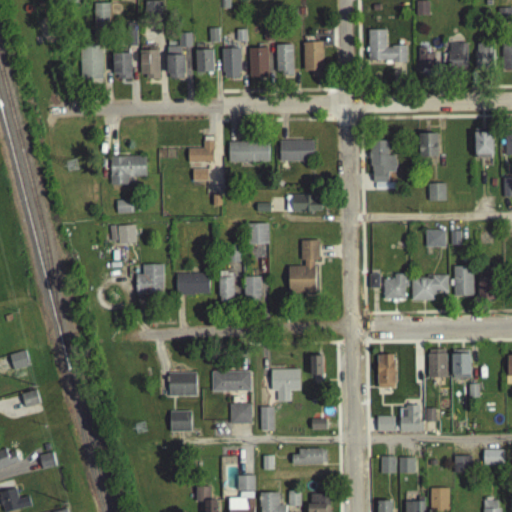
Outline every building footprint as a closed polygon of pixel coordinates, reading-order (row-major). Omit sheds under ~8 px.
[(143,20),(160,21),(160,6),(144,5),(143,20)] [(427,5),(414,5),(414,21),(427,20),(427,5)] [(108,7),(92,8),(92,32),(108,32),(108,7)] [(498,12),(498,26),(510,26),(510,12),(498,12)] [(135,27),(125,28),(125,51),(135,50),(135,27)] [(271,30),(262,30),(262,45),(271,45),(271,30)] [(207,47),(218,46),(217,32),(206,33),(207,47)] [(244,46),(244,34),(235,34),(235,46),(244,46)] [(404,50),(384,51),(384,34),(366,34),(366,66),(405,65),(404,50)] [(165,51),(166,85),(183,84),(181,52),(190,51),(189,37),(176,38),(176,51),(165,51)] [(511,42),(501,42),(500,74),(511,74),(511,42)] [(321,47),(302,46),(301,75),(310,75),(310,80),(320,80),(321,47)] [(474,73),(493,73),(493,47),(474,46),(474,73)] [(465,72),(465,47),(445,48),(446,73),(465,72)] [(100,49),(78,49),(79,85),(101,85),(100,49)] [(291,49),(274,49),(275,78),(291,78),(291,49)] [(431,51),(413,52),(413,74),(431,74),(431,51)] [(239,52),(221,53),(221,82),(240,82),(239,52)] [(266,81),(266,52),(247,52),(247,82),(266,81)] [(158,82),(157,54),(138,55),(139,82),(158,82)] [(211,54),(194,54),(194,77),(212,76),(211,54)] [(111,82),(129,82),(130,57),(111,57),(111,82)] [(473,137),(473,163),(491,163),(491,136),(473,137)] [(436,161),(435,137),(418,138),(418,161),(436,161)] [(511,159),(511,137),(502,138),(503,160),(511,159)] [(186,167),(212,166),(211,145),(200,145),(200,152),(186,152),(186,167)] [(312,145),(278,145),(278,166),(312,165),(312,145)] [(386,145),(369,145),(369,193),(387,192),(386,176),(394,176),(394,160),(386,160),(386,145)] [(267,146),(227,146),(227,167),(267,166),(267,146)] [(108,161),(109,190),(128,189),(128,181),(145,181),(144,161),(108,161)] [(190,186),(206,185),(206,173),(190,174),(190,186)] [(501,201),(511,201),(511,182),(501,182),(501,201)] [(443,188),(426,188),(427,206),(444,205),(443,188)] [(319,216),(319,198),(285,200),(286,217),(319,216)] [(114,205),(115,218),(131,217),(131,204),(114,205)] [(246,249),(267,249),(266,228),(246,228),(246,249)] [(133,229),(108,231),(109,247),(134,246),(133,229)] [(443,235),(423,235),(424,252),(443,251),(443,235)] [(448,250),(459,249),(459,235),(448,236),(448,250)] [(287,270),(287,295),(313,296),(314,264),(317,264),(317,245),(299,245),(299,271),(287,270)] [(239,249),(226,249),(227,267),(240,266),(239,249)] [(162,298),(161,269),(141,269),(141,279),(133,279),(134,299),(162,298)] [(471,301),(471,270),(451,271),(452,301),(471,301)] [(498,274),(477,274),(476,304),(497,305),(498,274)] [(208,278),(174,278),(174,299),(207,299),(208,278)] [(377,278),(367,279),(367,292),(377,292),(377,278)] [(381,284),(381,304),(405,303),(405,278),(392,278),(392,284),(381,284)] [(217,307),(232,306),(232,280),(224,280),(224,281),(216,281),(217,307)] [(259,281),(242,282),(242,304),(259,303),(259,281)] [(446,281),(410,281),(409,305),(433,305),(433,298),(445,298),(446,281)] [(426,382),(445,382),(444,354),(426,354),(426,382)] [(6,359),(8,365),(10,374),(27,370),(23,355),(6,359)] [(468,358),(449,359),(450,383),(469,383),(468,358)] [(375,359),(375,393),(393,392),(392,359),(375,359)] [(321,380),(321,360),(308,361),(309,380),(321,380)] [(298,373),(269,374),(269,396),(275,396),(275,406),(288,406),(288,395),(298,395),(298,373)] [(248,376),(243,376),(210,376),(210,396),(248,396),(248,376)] [(166,377),(167,401),(195,400),(194,377),(166,377)] [(19,399),(34,395),(38,408),(23,412),(21,404),(19,399)] [(249,428),(249,408),(227,409),(228,428),(249,428)] [(258,435),(271,435),(271,411),(258,412),(258,435)] [(418,411),(398,411),(398,436),(419,436),(418,411)] [(168,416),(168,436),(178,436),(190,436),(190,415),(168,416)] [(392,420),(375,421),(375,436),(392,436),(392,420)] [(325,434),(324,423),(309,424),(309,434),(325,434)] [(0,473),(18,466),(13,455),(5,459),(3,452),(0,453),(0,473)] [(290,469),(325,469),(325,454),(290,455),(290,469)] [(481,469),(501,469),(501,454),(481,454),(481,469)] [(36,460),(50,457),(54,471),(40,475),(38,468),(36,460)] [(271,474),(271,460),(260,460),(261,474),(271,474)] [(393,478),(394,461),(379,461),(378,477),(393,478)] [(469,461),(452,461),(452,474),(470,473),(469,461)] [(413,477),(412,462),(397,462),(397,478),(413,477)] [(227,511),(252,511),(252,480),(236,480),(236,502),(227,503),(227,511)] [(0,509),(0,511),(26,511),(30,511),(27,500),(17,503),(15,491),(0,494),(0,509)] [(208,504),(208,491),(193,491),(194,508),(202,507),(202,511),(214,511),(214,504),(208,504)] [(446,511),(446,492),(428,493),(428,511),(446,511)] [(298,510),(298,496),(286,496),(287,511),(298,510)] [(284,511),(284,510),(277,510),(276,497),(258,497),(258,511),(284,511)] [(327,511),(327,498),(307,499),(307,511),(327,511)] [(481,511),(498,511),(498,503),(481,503),(481,511)]
